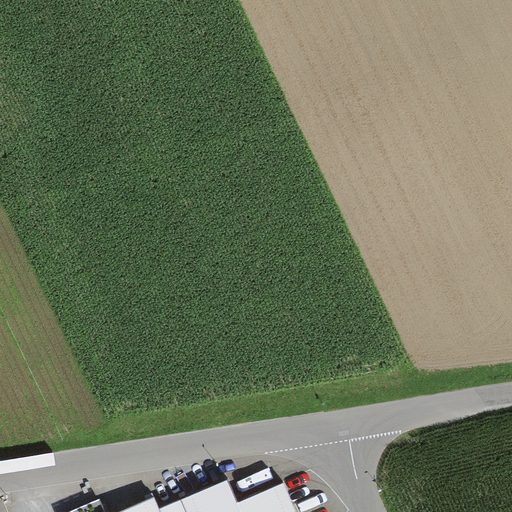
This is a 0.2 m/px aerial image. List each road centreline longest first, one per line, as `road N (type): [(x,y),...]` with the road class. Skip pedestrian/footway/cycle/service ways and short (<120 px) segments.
road 1 (unclassified): [(336,432),(0,481)]
road 2 (unclassified): [(511,401),(336,432)]
